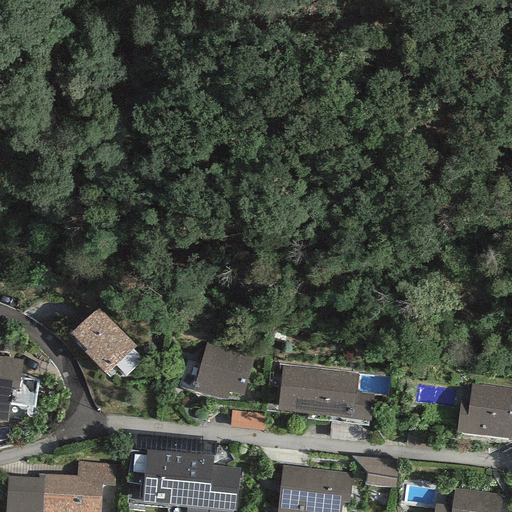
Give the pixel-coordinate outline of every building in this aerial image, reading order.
[(135,346),(97,307),(71,333),(87,349),(84,353),(106,375),(135,346)] [(253,355),(206,342),(192,391),(226,400),(228,392),(242,396),(253,355)] [(22,360),(0,356),(0,421),(7,422),(9,405),(34,408),(38,380),(20,378),(22,360)] [(357,373),(282,365),(277,409),(307,413),(367,420),(370,420),(373,395),(355,393),(357,373)] [(511,387),(471,383),(469,404),(459,403),(456,433),(511,438),(511,387)] [(265,414),(231,411),(229,427),(263,431),(265,414)] [(367,420),(307,413),(307,419),(330,422),(363,425),(367,426),(367,420)] [(363,425),(330,422),(328,440),(361,443),(363,425)] [(213,456),(146,450),(141,502),(236,511),(240,469),(212,466),(213,456)] [(397,461),(351,456),(366,474),(364,484),(394,488),(397,461)] [(118,464),(76,461),(75,476),(38,474),(38,479),(7,477),(5,511),(100,511),(102,486),(116,486),(118,464)] [(353,474),(282,465),(275,511),(340,511),(341,502),(349,503),(353,474)] [(501,511),(504,495),(453,488),(450,507),(434,504),(432,511),(501,511)]
